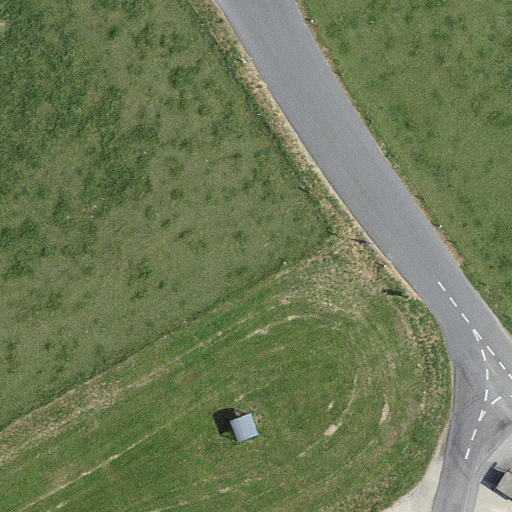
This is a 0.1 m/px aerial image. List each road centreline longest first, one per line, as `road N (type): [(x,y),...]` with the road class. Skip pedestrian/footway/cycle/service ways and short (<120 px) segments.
road 1 (tertiary): [(490,380),(289,68),(263,0)]
road 2 (residential): [(444,511),(490,380)]
